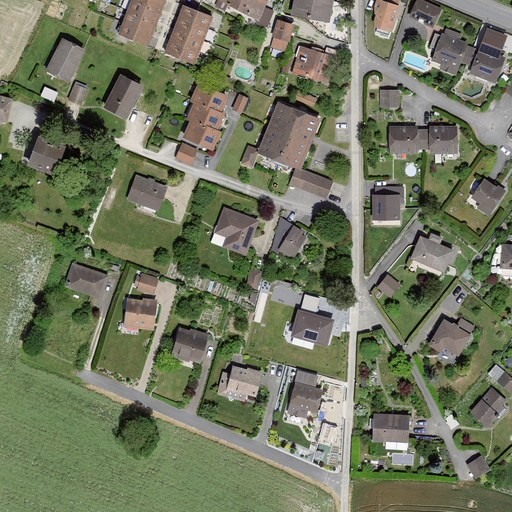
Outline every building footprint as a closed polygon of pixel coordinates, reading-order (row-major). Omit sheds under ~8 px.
[(131,0),(119,34),(149,45),(152,39),(156,26),(160,15),(164,3),(165,0),(131,0)] [(217,0),(260,18),(267,0),(217,0)] [(333,0),(295,0),(293,13),(330,19),(333,0)] [(375,13),(373,25),(391,30),(399,4),(385,0),(376,0),(374,5),(375,13)] [(423,0),(416,0),(410,16),(433,25),(441,8),(423,0)] [(169,44),(166,52),(195,63),(213,17),(184,5),(182,11),(178,22),(174,32),(169,44)] [(295,23),(278,18),(272,36),(274,36),(271,47),(285,51),(288,41),(289,41),(295,23)] [(442,32),(432,60),(441,64),(440,69),(456,75),(461,61),(466,63),(473,47),(468,45),(469,42),(460,39),(462,34),(446,28),(444,33),(442,32)] [(63,36),(46,69),(69,82),(87,49),(63,36)] [(472,65),(469,73),(496,83),(506,56),(480,46),(479,49),(473,47),(466,63),(472,65)] [(335,57),(301,47),(294,71),(328,81),(335,57)] [(286,71),(293,73),(297,55),(289,53),(286,71)] [(105,106),(127,117),(143,84),(121,73),(105,106)] [(229,95),(198,81),(190,100),(194,101),(208,108),(209,105),(222,110),(229,95)] [(75,82),(70,98),(82,102),(88,87),(75,82)] [(45,85),(41,95),(55,100),(59,90),(45,85)] [(399,89),(381,89),(381,107),(399,107),(399,89)] [(296,90),(293,98),(313,107),(317,98),(296,90)] [(239,93),(233,109),(242,113),(248,97),(239,93)] [(0,94),(0,119),(7,122),(13,97),(0,94)] [(259,151),(300,167),(320,115),(278,100),(259,151)] [(226,112),(222,110),(209,105),(208,108),(194,101),(186,118),(190,119),(204,126),(206,123),(218,128),(226,112)] [(222,130),(218,128),(206,123),(204,126),(190,119),(183,135),(213,149),(222,130)] [(390,153),(418,153),(418,149),(424,149),(424,128),(418,128),(418,125),(390,125),(390,153)] [(458,125),(430,125),(430,128),(424,128),(424,149),(430,149),(430,153),(458,153),(458,125)] [(68,147),(38,135),(27,163),(57,175),(68,147)] [(197,149),(182,143),(176,158),(191,164),(197,149)] [(248,145),(242,163),(252,167),(259,149),(248,145)] [(333,180),(296,167),(290,184),(327,198),(333,180)] [(166,187),(136,177),(128,199),(159,209),(166,187)] [(497,186),(485,177),(471,197),(480,202),(477,207),(489,215),(506,190),(498,184),(497,186)] [(400,193),(373,193),(373,219),(400,219),(400,193)] [(257,218),(224,208),(215,234),(226,237),(223,246),(246,253),(257,218)] [(293,225),(279,248),(294,258),(309,234),(293,225)] [(429,238),(420,234),(411,258),(445,272),(455,249),(440,243),(443,237),(431,232),(429,238)] [(511,244),(502,244),(500,268),(511,268),(511,244)] [(107,275),(72,264),(65,286),(101,297),(107,275)] [(252,267),(245,283),(258,288),(264,270),(252,267)] [(141,276),(137,275),(134,285),(138,287),(137,289),(154,294),(160,278),(142,273),(141,276)] [(388,274),(377,287),(390,297),(401,284),(388,274)] [(302,307),(317,311),(320,296),(305,293),(302,307)] [(127,297),(124,326),(154,330),(158,299),(143,297),(143,299),(127,297)] [(334,320),(298,310),(291,337),(327,346),(334,320)] [(472,334),(445,318),(429,345),(442,353),(445,347),(459,356),(472,334)] [(179,327),(171,355),(189,361),(189,359),(200,362),(209,333),(191,328),(190,330),(179,327)] [(223,370),(217,394),(228,397),(231,401),(235,398),(245,401),(247,394),(256,396),(263,370),(248,366),(247,368),(233,365),(231,372),(223,370)] [(511,376),(505,371),(497,380),(511,393),(511,392),(511,376)] [(334,381),(330,395),(342,398),(346,384),(334,381)] [(296,382),(287,413),(306,418),(308,410),(316,412),(322,389),(296,382)] [(507,400),(492,386),(470,411),(488,427),(505,407),(503,405),(507,400)] [(409,415),(374,414),(373,440),(408,441),(409,415)] [(335,444),(338,424),(323,422),(320,442),(335,444)] [(481,454),(468,463),(477,478),(491,469),(481,454)]
